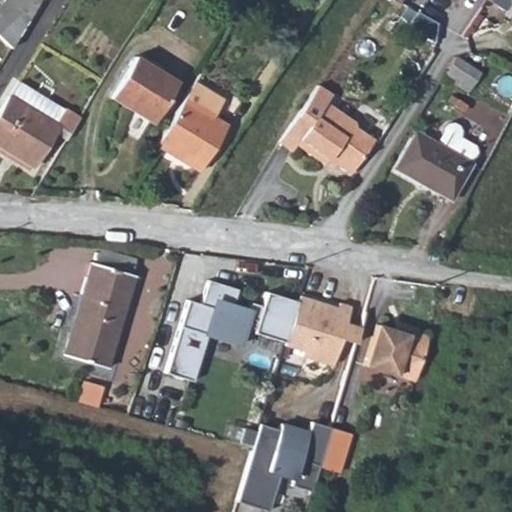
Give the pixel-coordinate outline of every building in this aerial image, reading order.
[(5,0),(0,5),(0,31),(13,44),(29,20),(8,0),(5,0)] [(8,0),(29,20),(39,0),(8,0)] [(511,0),(491,0),(506,9),(511,0)] [(438,21),(418,11),(410,23),(435,40),(438,21)] [(511,27),(494,57),(511,66),(511,27)] [(493,61),(460,40),(448,58),(452,61),(482,79),(493,61)] [(174,82),(132,58),(107,98),(149,122),(174,82)] [(482,79),(452,61),(442,76),(473,95),(482,79)] [(0,146),(32,166),(52,131),(56,124),(70,133),(78,118),(18,81),(2,107),(0,111),(0,146)] [(358,120),(329,102),(325,99),(330,93),(318,85),(300,110),(281,140),(293,149),(298,143),(327,163),(332,157),(339,161),(354,170),(376,137),(359,126),(358,120)] [(225,126),(183,99),(155,145),(198,171),(225,126)] [(437,139),(415,127),(396,163),(454,194),(473,157),(478,146),(476,139),(460,131),(461,125),(458,120),(454,118),(448,118),(443,123),(442,129),(437,139)] [(52,131),(66,139),(70,133),(56,124),(52,131)] [(332,157),(327,163),(334,168),(339,161),(332,157)] [(99,244),(96,262),(138,270),(137,280),(161,284),(166,257),(99,244)] [(68,334),(62,355),(106,368),(134,275),(89,263),(78,297),(88,300),(77,336),(68,334)] [(285,343),(297,302),(260,291),(256,305),(245,302),(243,310),(226,305),(230,289),(201,280),(194,304),(180,300),(159,374),(187,381),(200,334),(234,344),(239,325),(249,328),(248,332),(285,343)] [(337,307),(298,296),(297,302),(285,343),(284,345),(305,351),(304,356),(335,365),(343,339),(353,306),(338,302),(337,307)] [(78,297),(68,334),(77,336),(88,300),(78,297)] [(367,311),(353,306),(343,339),(358,343),(367,311)] [(416,380),(429,336),(410,329),(408,333),(396,330),(378,324),(365,364),(416,380)] [(332,429),(313,424),(301,462),(321,467),(332,429)] [(230,425),(226,441),(250,447),(255,431),(230,425)] [(340,473),(351,434),(332,429),(321,467),(340,473)]
